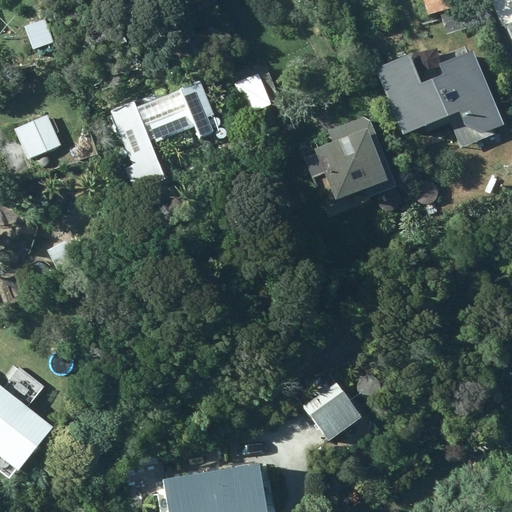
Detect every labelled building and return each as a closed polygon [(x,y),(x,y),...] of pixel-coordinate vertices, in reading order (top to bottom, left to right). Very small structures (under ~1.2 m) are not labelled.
[(178,0),(152,6),(169,75),(196,68),(194,62),(202,60),(197,40),(189,42),(178,0)] [(422,0),(428,15),(467,0),(422,0)] [(511,0),(489,0),(501,27),(506,25),(511,39),(511,0)] [(47,43),(38,29),(29,35),(37,49),(47,43)] [(461,124),(470,150),(503,138),(474,57),(437,70),(442,83),(423,90),(411,57),(371,71),(398,147),(461,124)] [(257,75),(234,84),(246,115),(270,105),(268,102),(277,98),(267,74),(258,78),(257,75)] [(213,117),(199,82),(164,96),(161,88),(145,94),(148,101),(135,106),(134,103),(110,112),(124,150),(118,152),(122,159),(127,157),(130,165),(124,167),(134,193),(165,180),(144,128),(150,125),(156,141),(193,126),(198,139),(212,134),(206,119),(213,117)] [(61,145),(47,114),(12,130),(17,141),(0,148),(0,149),(12,177),(33,168),(29,160),(61,145)] [(313,151),(335,202),(366,190),(369,198),(396,186),(365,116),(328,132),(333,142),(313,151)] [(47,251),(57,271),(76,261),(65,241),(47,251)] [(328,442),(360,417),(334,383),(302,407),(328,442)] [(0,459),(18,473),(53,429),(0,386),(0,459)] [(192,475),(162,480),(167,511),(266,511),(259,466),(198,475),(192,475)] [(137,511),(137,510),(142,502),(140,493),(133,489),(124,491),(120,498),(122,506),(102,510),(102,511),(137,511)]
